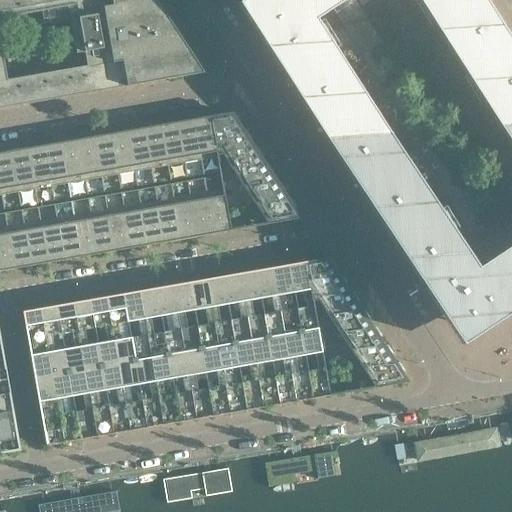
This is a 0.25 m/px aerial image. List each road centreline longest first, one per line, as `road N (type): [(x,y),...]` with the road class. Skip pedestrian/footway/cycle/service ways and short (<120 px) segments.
road 1 (residential): [(36,470),(451,398)]
road 2 (residential): [(353,241),(5,300)]
road 3 (residential): [(252,93),(0,138)]
road 4 (residential): [(451,398),(443,373),(353,241)]
road 5 (residential): [(353,241),(252,93)]
road 6 (residential): [(36,470),(5,300)]
